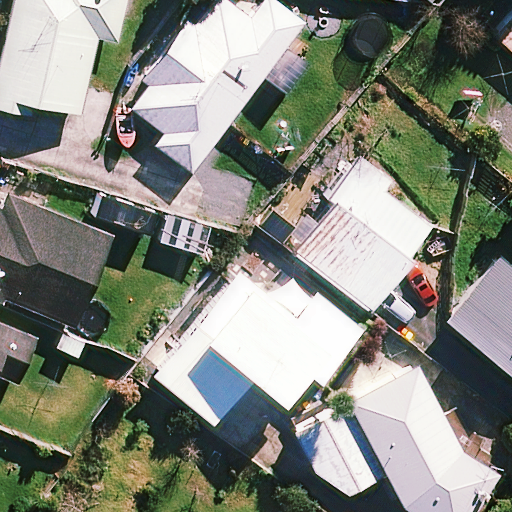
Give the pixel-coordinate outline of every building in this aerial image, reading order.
[(13,0),(0,69),(0,123),(32,130),(35,115),(78,123),(94,41),(116,46),(124,0),(13,0)] [(189,177),(297,34),(262,8),(251,22),(222,0),(205,0),(123,110),(162,139),(154,150),(189,177)] [(511,18),(492,40),(511,58),(511,18)] [(385,186),(353,162),(320,205),(327,210),(291,256),(370,316),(433,234),(380,192),(385,186)] [(6,201),(0,215),(0,305),(71,335),(109,243),(6,201)] [(442,329),(511,384),(511,276),(494,263),(442,329)] [(292,324),(234,279),(186,340),(279,413),(315,367),(326,376),(359,335),(312,299),(292,324)] [(0,381),(16,388),(34,345),(0,330),(0,381)] [(242,391),(187,348),(157,385),(211,429),(242,391)] [(475,511),(501,472),(447,438),(408,366),(290,431),(315,477),(323,473),(340,503),(384,478),(402,511),(475,511)]
